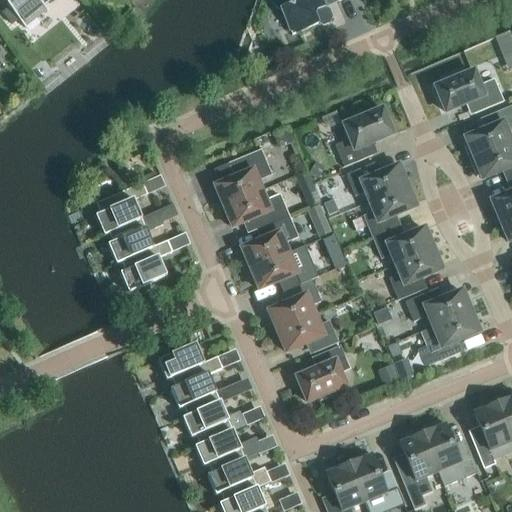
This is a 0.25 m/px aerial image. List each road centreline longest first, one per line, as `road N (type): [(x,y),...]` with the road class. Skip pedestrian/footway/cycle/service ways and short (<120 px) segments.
road 1 (residential): [(223,297),(161,149),(167,134),(469,0)]
road 2 (residential): [(0,389),(223,297)]
road 3 (residential): [(511,362),(297,449)]
road 4 (residential): [(297,449),(223,297)]
